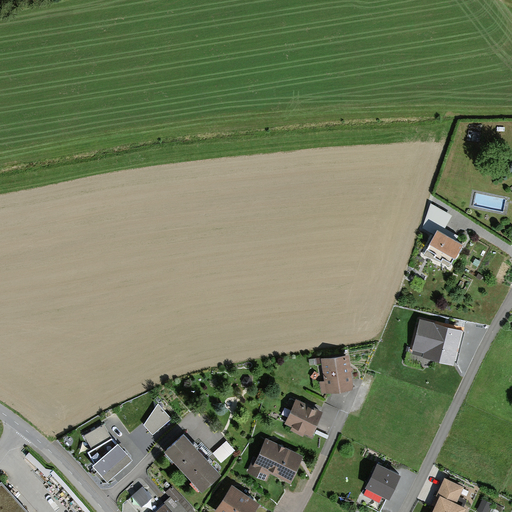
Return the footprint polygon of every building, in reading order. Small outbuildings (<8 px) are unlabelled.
[(462,241),(438,227),(427,246),(451,259),(462,241)] [(462,331),(419,321),(411,354),(454,364),(462,331)] [(345,355),(318,359),(322,393),(349,389),(345,355)] [(171,419),(158,404),(144,425),(153,435),(171,419)] [(320,414),(295,404),(285,428),(310,438),(320,414)] [(104,424),(84,436),(92,450),(88,452),(95,464),(93,466),(108,483),(132,460),(118,444),(112,438),(104,424)] [(186,437),(168,452),(200,490),(218,474),(186,437)] [(235,451),(226,441),(212,453),(221,463),(235,451)] [(299,459),(266,445),(252,479),(269,486),(272,478),(288,485),(299,459)] [(401,476),(378,464),(366,489),(390,500),(401,476)] [(434,511),(463,511),(466,508),(459,505),(466,490),(443,480),(436,495),(442,497),(434,511)] [(0,511),(27,511),(1,482),(0,483),(0,511)] [(251,511),(256,505),(230,490),(216,511),(251,511)] [(191,511),(176,494),(154,511),(191,511)]
